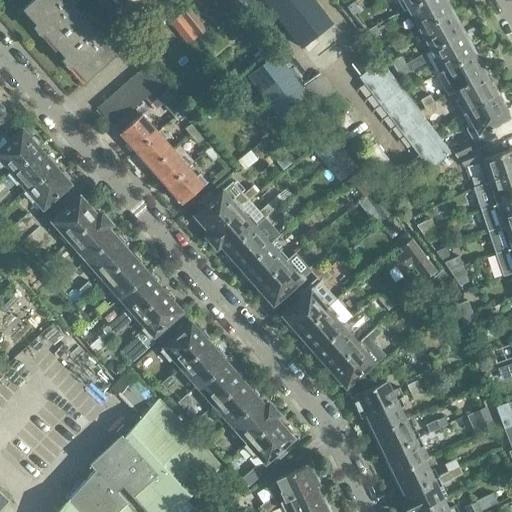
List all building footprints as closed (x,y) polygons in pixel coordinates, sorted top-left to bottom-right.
[(31,0),(22,9),(85,81),(116,54),(68,0),(31,0)] [(314,0),(264,0),(301,47),(332,23),(314,0)] [(403,0),(408,8),(423,0),(403,0)] [(416,31),(452,11),(445,0),(444,0),(443,1),(442,0),(423,0),(408,8),(412,15),(409,17),(416,31)] [(189,7),(179,14),(197,35),(206,29),(189,7)] [(461,33),(460,32),(456,24),(459,23),(452,11),(416,31),(424,44),(427,42),(431,50),(461,33)] [(179,14),(172,20),(189,42),(197,35),(179,14)] [(376,26),(366,31),(371,39),(380,34),(376,26)] [(475,53),(475,52),(469,41),(466,42),(461,33),(431,50),(435,56),(432,58),(439,71),(436,73),(436,74),(475,53)] [(484,74),(483,73),(479,66),(482,64),(475,53),(436,74),(447,94),(454,90),(454,91),(484,74)] [(396,67),(405,62),(401,55),(392,60),(396,67)] [(452,152),(382,61),(361,77),(430,169),(452,152)] [(409,70),(405,62),(396,67),(400,75),(409,70)] [(146,65),(97,107),(113,126),(162,83),(146,65)] [(304,122),(320,110),(288,69),(272,81),(304,122)] [(346,107),(319,72),(303,84),(330,119),(346,107)] [(498,94),(498,93),(492,82),(489,84),(484,74),(454,91),(458,98),(455,100),(463,113),(498,94)] [(155,109),(172,95),(163,84),(146,99),(155,109)] [(421,98),(426,106),(435,101),(431,93),(421,98)] [(490,126),(508,117),(503,108),(505,106),(498,94),(463,113),(470,127),(467,128),(477,146),(495,136),(492,130),(490,126)] [(440,110),(435,101),(426,106),(430,115),(440,110)] [(0,133),(12,123),(0,109),(0,133)] [(134,150),(135,151),(157,132),(141,114),(119,132),(127,142),(127,144),(132,150),(134,150)] [(194,121),(192,122),(191,121),(185,127),(191,134),(199,126),(194,121)] [(191,134),(198,142),(204,137),(198,130),(200,128),(199,126),(191,134)] [(21,128),(0,146),(0,163),(2,162),(10,171),(38,147),(37,147),(39,143),(33,137),(30,138),(21,128)] [(157,132),(135,151),(143,159),(142,161),(148,168),(149,167),(151,169),(175,147),(166,136),(160,129),(157,132)] [(336,158),(346,151),(334,135),(324,142),(336,158)] [(451,148),(457,157),(471,151),(467,141),(451,148)] [(159,177),(166,186),(188,166),(193,162),(177,145),(175,147),(151,169),(153,170),(152,172),(157,178),(159,177)] [(219,156),(210,145),(203,151),(212,162),(219,156)] [(38,147),(10,171),(6,174),(14,184),(18,180),(26,189),(54,166),(53,165),(55,160),(49,154),(45,155),(38,147)] [(477,148),(471,151),(457,157),(464,167),(473,163),(482,158),(477,148)] [(474,186),(489,180),(511,172),(511,148),(482,158),(473,163),(477,174),(471,176),(474,186)] [(357,166),(346,151),(336,158),(348,173),(357,166)] [(60,173),(54,166),(26,189),(22,193),(30,202),(34,198),(43,208),(70,184),(68,182),(70,178),(65,172),(60,173)] [(188,166),(166,186),(167,187),(167,189),(173,196),(175,195),(182,204),(191,196),(207,182),(198,172),(195,175),(191,170),(188,166)] [(351,177),(366,197),(375,189),(361,170),(351,177)] [(497,202),(511,196),(511,172),(489,180),(474,186),(482,208),(497,202)] [(233,182),(222,191),(195,215),(196,216),(195,221),(200,226),(204,225),(210,232),(237,208),(238,209),(248,200),(257,192),(253,186),(243,194),(241,191),(233,182)] [(392,211),(375,189),(366,197),(382,218),(392,211)] [(489,230),(504,224),(511,221),(511,196),(497,202),(482,208),(489,230)] [(66,244),(70,240),(96,217),(89,208),(91,204),(85,198),(81,199),(80,197),(52,221),(61,231),(57,234),(66,244)] [(267,203),(258,211),(263,216),(272,208),(267,203)] [(237,208),(210,232),(211,233),(207,236),(217,247),(220,244),(225,249),(253,225),(238,209),(237,208)] [(17,237),(35,222),(27,213),(9,228),(17,237)] [(86,258),(112,235),(106,228),(110,225),(101,214),(97,218),(96,217),(70,240),(77,249),(74,252),(82,262),(86,258)] [(416,224),(423,233),(435,228),(431,218),(416,224)] [(263,237),(253,225),(225,249),(227,251),(225,256),(230,262),(235,261),(241,267),(268,243),(287,226),(282,220),(263,237)] [(511,246),(511,221),(504,224),(489,230),(496,252),(511,246)] [(47,237),(39,226),(20,242),(29,252),(47,237)] [(435,228),(423,233),(428,241),(438,236),(435,228)] [(401,240),(403,244),(412,237),(409,233),(401,240)] [(100,281),(103,278),(130,254),(124,247),(125,242),(119,236),(114,237),(112,235),(86,258),(95,268),(91,272),(100,281)] [(413,263),(414,264),(426,255),(412,237),(403,244),(400,246),(403,250),(397,255),(397,261),(401,267),(407,267),(413,263)] [(250,277),(257,285),(284,261),(282,259),(286,256),(279,249),(276,252),(268,243),(241,267),(242,269),(241,273),(246,279),(250,277)] [(504,273),(511,269),(511,246),(496,252),(504,273)] [(285,262),(284,261),(257,285),(258,286),(256,290),(262,296),(266,296),(273,303),(310,270),(307,267),(295,253),(285,262)] [(116,300),(120,297),(147,273),(140,266),(141,261),(136,254),(131,255),(130,254),(103,278),(111,287),(108,290),(116,300)] [(434,266),(426,255),(414,264),(423,276),(434,266)] [(445,262),(450,270),(463,264),(460,255),(445,262)] [(317,259),(307,267),(310,270),(313,274),(322,266),(317,259)] [(61,269),(67,275),(76,267),(70,261),(61,269)] [(467,274),(463,264),(450,270),(456,278),(459,285),(469,280),(467,274)] [(294,332),(298,332),(335,299),(323,286),(332,278),(326,270),(317,278),(299,294),(302,298),(283,314),(290,322),(288,326),(294,332)] [(441,270),(424,284),(431,293),(449,278),(441,270)] [(137,316),(163,292),(157,285),(158,280),(153,274),(149,275),(147,273),(120,297),(128,306),(125,309),(133,319),(137,316)] [(79,288),(84,294),(93,287),(87,280),(79,288)] [(391,300),(384,292),(379,296),(390,309),(413,288),(409,283),(391,300)] [(165,293),(163,292),(137,316),(145,325),(141,328),(150,339),(181,311),(174,303),(175,298),(169,293),(165,293)] [(95,307),(100,313),(109,305),(104,299),(95,307)] [(309,351),(314,350),(340,325),(344,322),(350,316),(335,299),(298,332),(305,340),(303,344),(309,351)] [(451,306),(455,316),(471,309),(468,300),(451,306)] [(350,316),(344,322),(351,331),(353,333),(369,318),(366,315),(365,314),(360,309),(359,308),(350,316)] [(471,309),(455,316),(458,324),(474,318),(471,309)] [(340,325),(314,350),(321,358),(319,361),(324,368),(329,367),(355,343),(348,334),(351,331),(344,322),(340,325)] [(168,359),(172,356),(181,366),(208,342),(207,341),(209,337),(203,331),(198,331),(191,323),(175,337),(160,350),(168,359)] [(164,339),(167,344),(175,337),(185,329),(181,324),(166,337),(163,339),(164,339)] [(359,340),(355,343),(329,367),(336,375),(335,379),(340,385),(344,384),(345,386),(372,363),(373,365),(385,355),(372,340),(381,332),(376,326),(359,340)] [(97,336),(104,345),(111,339),(103,330),(97,336)] [(131,361),(145,348),(136,338),(122,351),(131,361)] [(216,351),(208,342),(181,366),(178,369),(186,378),(189,375),(198,384),(224,361),(224,360),(225,356),(220,350),(216,351)] [(202,397),(206,393),(214,403),(241,380),(240,379),(241,374),(236,368),(232,369),(224,361),(198,384),(194,388),(202,397)] [(429,369),(416,375),(418,379),(407,384),(411,392),(421,386),(434,380),(429,369)] [(156,388),(162,394),(176,382),(171,376),(156,388)] [(241,380),(214,403),(211,407),(219,415),(222,412),(231,422),(257,399),(257,398),(258,393),(253,387),(249,388),(241,380)] [(400,397),(403,395),(398,385),(389,389),(385,380),(352,395),(362,415),(400,397)] [(425,394),(421,386),(411,392),(414,399),(425,394)] [(192,400),(187,394),(178,402),(183,408),(192,400)] [(126,427),(119,435),(90,462),(94,467),(116,490),(121,485),(146,511),(170,511),(185,499),(221,466),(191,433),(158,396),(128,429),(126,427)] [(368,425),(372,435),(404,419),(398,407),(403,404),(400,397),(362,415),(362,416),(365,414),(370,424),(368,425)] [(239,431),(249,442),(275,419),(274,417),(278,414),(268,403),(264,407),(257,399),(231,422),(227,425),(235,434),(239,431)] [(497,410),(504,428),(511,425),(511,412),(510,406),(497,410)] [(485,407),(472,413),(481,432),(493,426),(485,407)] [(209,419),(204,413),(195,421),(200,427),(209,419)] [(426,424),(430,431),(448,423),(444,415),(426,424)] [(275,419),(249,442),(245,445),(253,454),(257,451),(265,461),(292,437),(291,436),(292,431),(287,426),(282,426),(275,419)] [(384,453),(419,436),(414,427),(409,430),(404,419),(372,435),(377,444),(379,443),(384,453)] [(226,438),(220,431),(211,439),(217,445),(226,438)] [(386,464),(392,474),(423,459),(417,447),(422,444),(419,436),(384,453),(388,463),(386,464)] [(403,492),(438,476),(433,467),(428,470),(423,459),(392,474),(396,484),(398,483),(403,492)] [(445,464),(448,471),(459,465),(456,459),(445,464)] [(263,511),(269,511),(280,503),(315,486),(319,484),(309,463),(276,479),(268,487),(272,495),(259,507),(263,511)] [(459,465),(448,471),(451,478),(463,473),(459,465)] [(136,511),(116,490),(94,467),(59,507),(54,511),(136,511)] [(438,476),(403,492),(406,499),(400,501),(405,511),(415,511),(442,499),(448,497),(438,476)] [(308,511),(327,504),(322,493),(319,494),(315,486),(280,503),(284,511),(308,511)] [(213,511),(218,507),(203,491),(194,499),(206,511),(213,511)] [(492,492),(475,500),(464,506),(466,511),(478,511),(480,511),(479,509),(497,501),(492,492)] [(196,511),(191,505),(185,499),(170,511),(196,511)] [(457,511),(455,505),(446,509),(442,499),(415,511),(457,511)]
